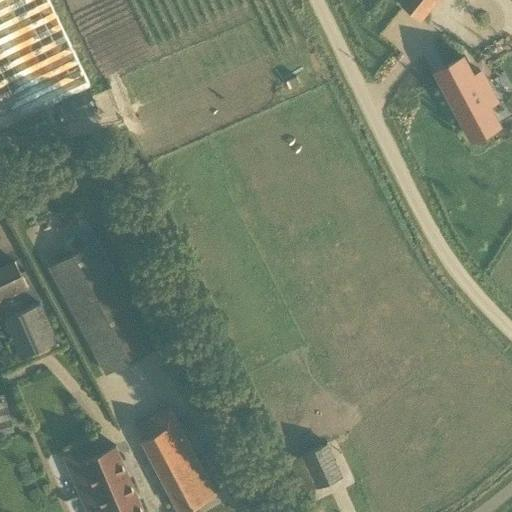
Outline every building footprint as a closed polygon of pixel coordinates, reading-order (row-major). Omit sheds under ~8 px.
[(0,0),(0,128),(91,85),(50,0),(0,0)] [(421,19),(435,0),(404,0),(402,3),(421,19)] [(451,68),(438,75),(471,138),(494,126),(489,117),(496,114),(489,102),(496,98),(481,70),(473,74),(463,55),(448,63),(451,68)] [(107,375),(109,374),(155,349),(97,239),(48,265),(107,375)] [(0,300),(28,286),(15,260),(0,267),(0,300)] [(23,358),(58,343),(40,303),(5,318),(23,358)] [(0,434),(14,431),(5,394),(0,395),(0,434)] [(184,511),(217,495),(177,420),(142,439),(180,511),(184,511)] [(303,493),(314,488),(342,476),(327,444),(300,457),(289,462),(303,493)] [(144,511),(117,445),(104,450),(70,465),(89,511),(144,511)]
